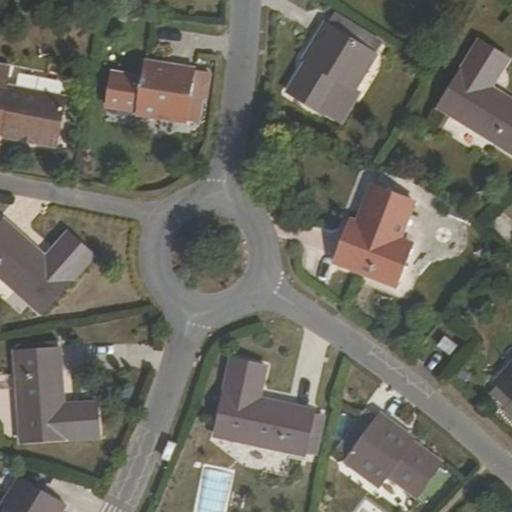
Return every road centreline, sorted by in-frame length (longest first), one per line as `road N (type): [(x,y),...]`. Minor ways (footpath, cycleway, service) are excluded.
road 1 (residential): [(511,472),(388,369),(257,284)]
road 2 (residential): [(194,309),(174,384),(117,511)]
road 3 (residential): [(221,201),(247,0)]
road 4 (residential): [(0,182),(169,216)]
